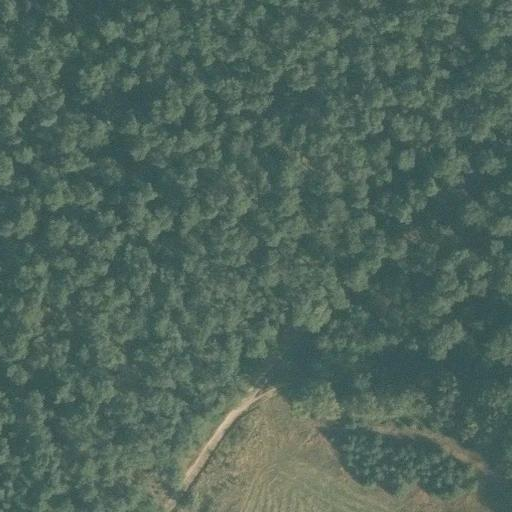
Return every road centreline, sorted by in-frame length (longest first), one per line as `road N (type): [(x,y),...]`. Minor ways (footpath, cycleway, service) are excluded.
road 1 (track): [(246,396),(511,145)]
road 2 (track): [(246,396),(165,511)]
